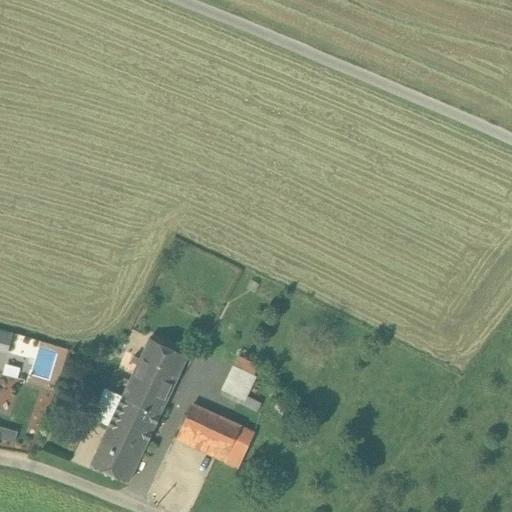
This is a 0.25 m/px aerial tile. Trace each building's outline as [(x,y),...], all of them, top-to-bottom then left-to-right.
[(11,332),(0,329),(0,352),(5,354),(11,332)] [(188,355),(150,338),(130,382),(167,400),(188,355)] [(259,365),(239,355),(234,366),(254,375),(259,365)] [(234,366),(223,389),(245,399),(247,396),(256,376),(254,375),(234,366)] [(110,426),(92,463),(130,481),(167,400),(130,382),(123,396),(110,426)] [(110,426),(123,396),(104,387),(91,417),(110,426)] [(223,389),(220,394),(257,412),(262,402),(247,396),(245,399),(223,389)] [(13,398),(0,393),(0,409),(8,412),(13,398)] [(207,411),(192,405),(177,438),(225,461),(226,461),(242,427),(209,411),(207,410),(207,411)] [(17,431),(0,426),(0,438),(13,443),(17,431)] [(242,427),(226,461),(238,467),(254,433),(242,427)]
